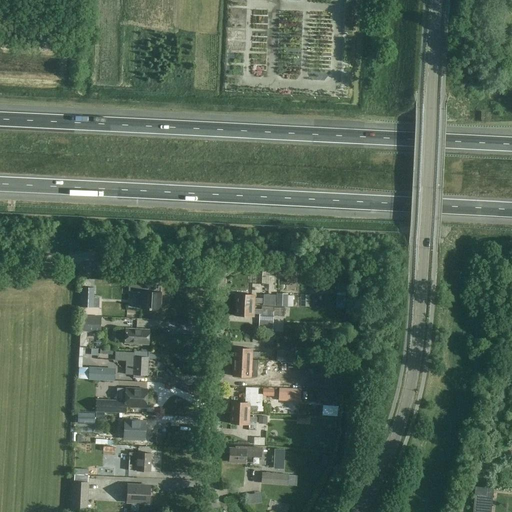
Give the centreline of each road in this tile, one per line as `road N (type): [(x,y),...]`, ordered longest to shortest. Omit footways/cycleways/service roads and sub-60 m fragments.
road 1 (tertiary): [(359,511),(392,448),(416,356),(437,0)]
road 2 (motorway): [(0,184),(511,209)]
road 3 (motorway): [(511,143),(0,119)]
road 4 (unclassified): [(216,511),(210,486),(221,262)]
road 5 (unclassified): [(221,262),(102,255),(0,266)]
